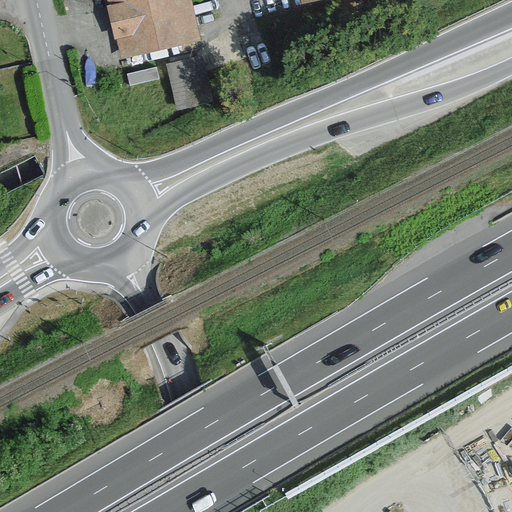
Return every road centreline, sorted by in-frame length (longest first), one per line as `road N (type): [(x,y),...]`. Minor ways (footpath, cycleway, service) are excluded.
road 1 (motorway): [(511,249),(60,511)]
road 2 (primary): [(511,15),(126,181)]
road 3 (primary): [(146,220),(195,186),(288,145),(511,66)]
road 4 (motorway): [(172,511),(511,314)]
road 5 (tertiary): [(124,260),(185,394),(189,511)]
road 6 (tertiary): [(37,0),(81,175)]
road 7 (track): [(401,476),(511,399)]
